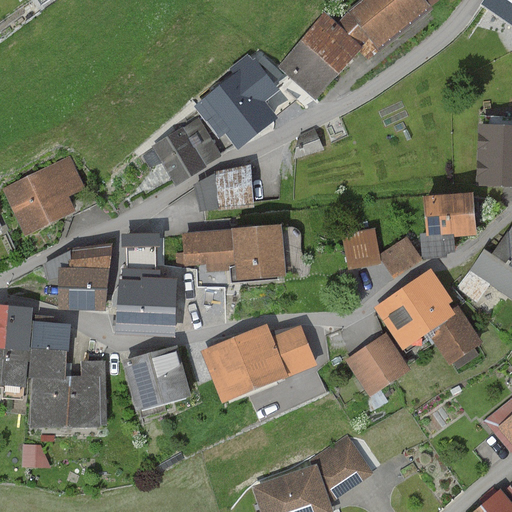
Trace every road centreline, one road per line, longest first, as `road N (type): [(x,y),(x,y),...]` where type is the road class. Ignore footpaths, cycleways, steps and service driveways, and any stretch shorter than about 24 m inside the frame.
road 1 (residential): [(476,0),(373,89),(0,282)]
road 2 (residential): [(511,215),(474,249),(321,320),(268,320),(136,344),(0,295)]
